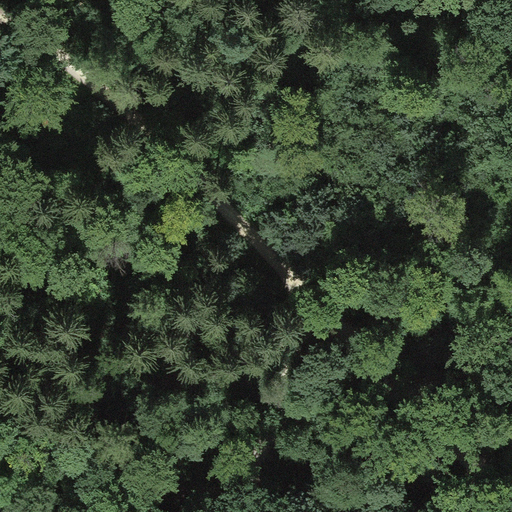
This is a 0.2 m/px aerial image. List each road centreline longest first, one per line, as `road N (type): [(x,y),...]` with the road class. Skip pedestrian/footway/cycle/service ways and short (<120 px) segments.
road 1 (track): [(0,9),(163,136),(314,311),(402,387),(511,506)]
road 2 (track): [(232,511),(314,311)]
road 3 (track): [(269,0),(163,136)]
